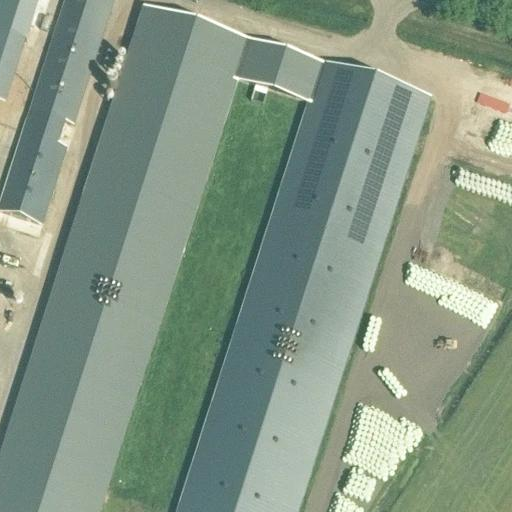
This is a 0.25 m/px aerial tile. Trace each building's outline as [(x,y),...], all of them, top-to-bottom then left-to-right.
[(0,0),(0,85),(14,39),(31,44),(44,0),(0,0)] [(73,129),(112,3),(103,0),(65,0),(29,116),(65,126),(73,129)] [(319,98),(327,70),(145,12),(0,462),(0,511),(102,511),(243,74),(319,98)] [(315,109),(235,363),(204,461),(187,511),(300,511),(422,126),(427,109),(429,103),(355,79),(327,70),(319,98),(315,109)] [(42,230),(66,152),(58,149),(65,126),(29,116),(0,204),(0,217),(34,227),(42,230)]
